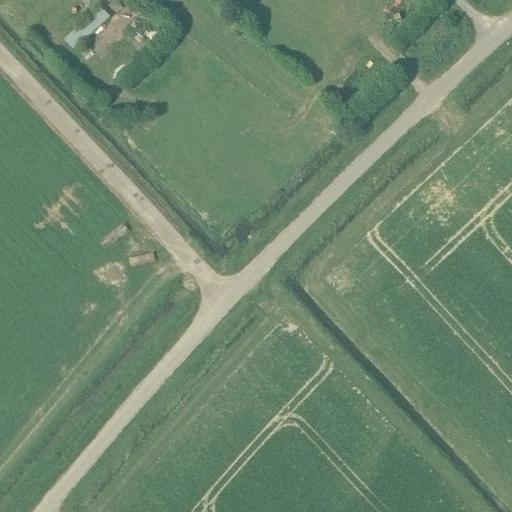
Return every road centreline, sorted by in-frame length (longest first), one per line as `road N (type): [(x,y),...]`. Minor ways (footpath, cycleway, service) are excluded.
road 1 (unclassified): [(55,511),(231,299),(373,153),(511,28)]
road 2 (track): [(231,299),(0,58)]
